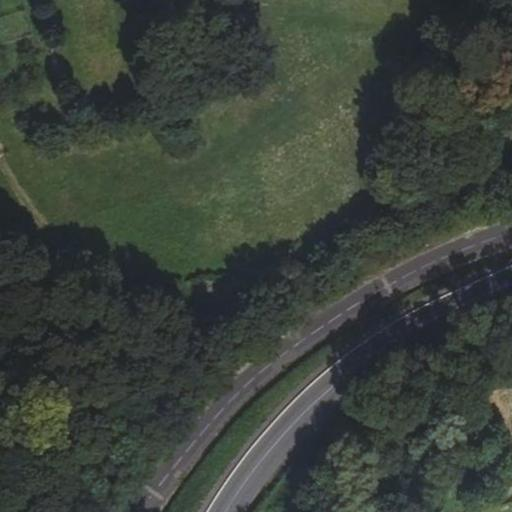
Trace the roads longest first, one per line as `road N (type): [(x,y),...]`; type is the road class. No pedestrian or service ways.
road 1 (residential): [(511,236),(446,258),(302,340),(236,394),(138,511)]
road 2 (secondary): [(511,285),(389,345),(324,393),(280,437),(227,511)]
